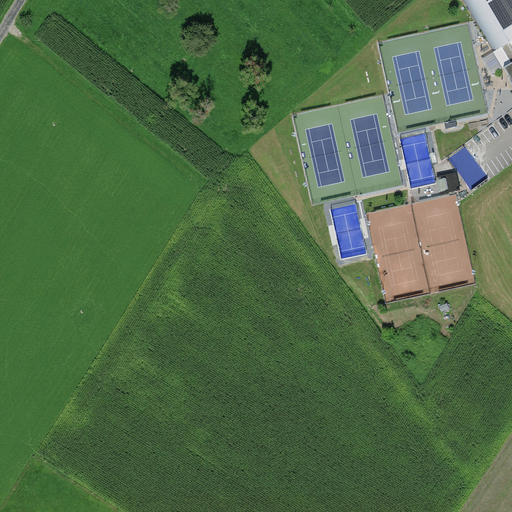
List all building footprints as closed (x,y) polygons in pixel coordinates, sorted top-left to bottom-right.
[(511,0),(461,0),(491,53),(511,40),(511,0)] [(511,40),(491,53),(506,74),(511,82),(511,40)] [(440,175),(441,190),(458,189),(457,174),(440,175)] [(431,175),(417,177),(420,197),(434,195),(431,175)] [(324,240),(370,233),(365,200),(319,208),(324,240)]
